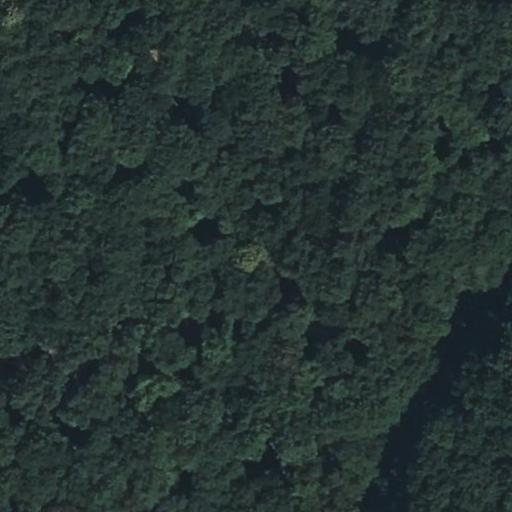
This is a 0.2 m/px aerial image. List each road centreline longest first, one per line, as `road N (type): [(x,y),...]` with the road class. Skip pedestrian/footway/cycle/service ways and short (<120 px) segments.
road 1 (track): [(54,511),(133,497),(399,412)]
road 2 (tertiary): [(358,511),(399,412),(511,252)]
